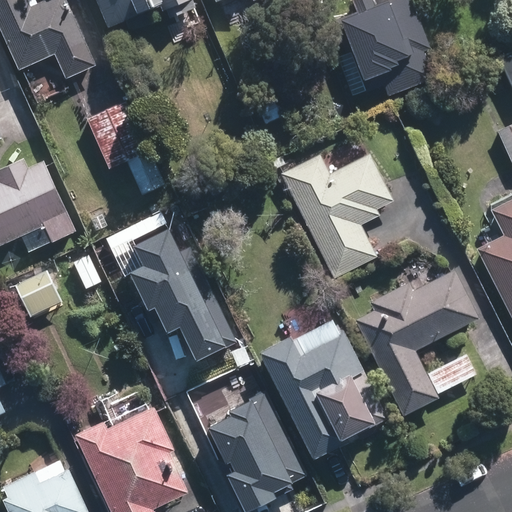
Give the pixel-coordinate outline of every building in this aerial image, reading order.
[(93,65),(62,0),(41,0),(27,7),(23,0),(0,0),(0,37),(15,70),(50,53),(62,79),(93,65)] [(93,0),(105,28),(157,6),(160,12),(164,10),(168,18),(194,8),(190,0),(93,0)] [(391,0),(331,0),(321,4),(337,43),(399,18),(391,0)] [(511,50),(498,57),(511,86),(511,50)] [(280,117),(270,93),(254,100),(263,124),(280,117)] [(124,100),(84,118),(103,160),(106,166),(122,159),(139,193),(162,183),(124,100)] [(511,122),(496,130),(511,164),(511,122)] [(316,153),(277,173),(331,279),(374,257),(357,224),(376,214),(374,208),(390,201),(366,154),(327,174),(316,153)] [(0,242),(40,225),(48,242),(74,230),(42,160),(25,167),(21,158),(0,167),(0,242)] [(511,196),(487,210),(500,234),(472,248),(511,324),(511,196)] [(98,206),(83,213),(93,234),(108,227),(98,206)] [(90,252),(70,261),(82,287),(102,278),(90,252)] [(44,269),(11,284),(26,316),(58,302),(44,269)] [(450,269),(411,289),(407,281),(366,302),(370,310),(351,319),(400,416),(436,398),(411,349),(474,318),(450,269)] [(157,344),(144,350),(198,467),(233,451),(205,393),(214,388),(223,407),(256,391),(221,315),(220,314),(210,293),(147,323),(157,344)] [(362,374),(339,328),(299,348),(291,334),(255,352),(308,460),(345,442),(322,394),(362,374)] [(464,353),(425,372),(436,392),(473,373),(464,353)] [(72,433),(109,511),(152,511),(150,507),(185,491),(167,450),(171,448),(152,406),(105,428),(101,420),(72,433)] [(85,511),(65,469),(37,481),(33,471),(0,486),(0,489),(4,497),(0,498),(0,503),(4,511),(85,511)]
